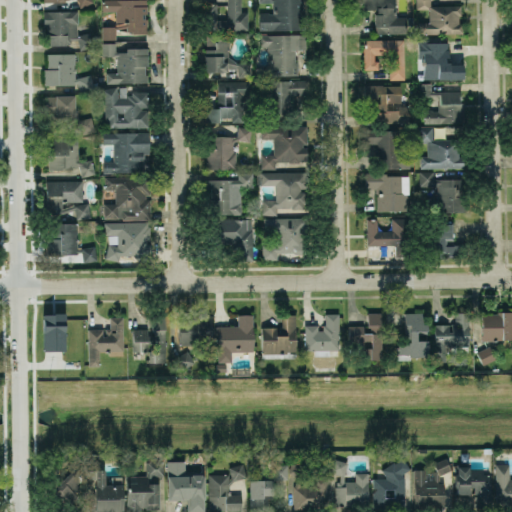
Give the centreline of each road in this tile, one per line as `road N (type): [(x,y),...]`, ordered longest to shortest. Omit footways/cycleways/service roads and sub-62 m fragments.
road 1 (residential): [(20,511),(12,0)]
road 2 (residential): [(0,287),(511,281)]
road 3 (residential): [(184,287),(179,0)]
road 4 (residential): [(337,0),(339,284)]
road 5 (residential): [(498,282),(491,0)]
